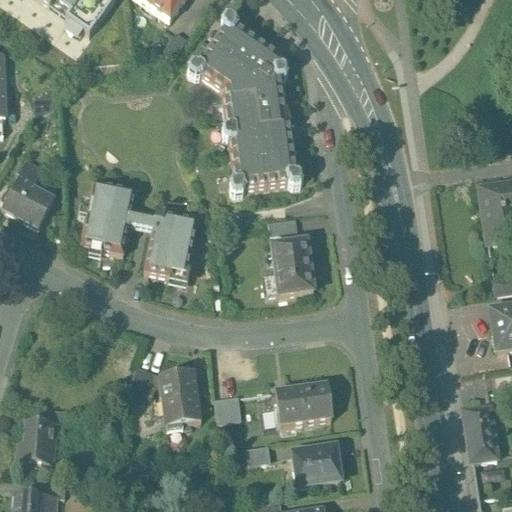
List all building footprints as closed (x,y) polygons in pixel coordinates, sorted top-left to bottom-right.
[(25,0),(68,30),(63,36),(78,46),(82,40),(88,44),(115,7),(104,0),(25,0)] [(126,0),(147,14),(157,0),(126,0)] [(157,0),(147,14),(168,29),(188,0),(157,0)] [(222,100),(281,87),(284,86),(287,83),(285,75),(282,72),(280,73),(280,72),(283,69),(279,66),(279,67),(268,59),(270,57),(236,32),(236,31),(236,27),(229,22),(225,23),(220,29),(221,34),(222,35),(197,71),(196,70),(191,70),(187,77),(187,81),(194,86),(198,85),(199,84),(222,100)] [(281,87),(222,100),(223,104),(221,105),(225,134),(224,134),(221,137),(222,145),(226,148),(227,148),(233,188),(231,188),(229,192),(230,200),(233,202),(241,201),(244,198),(244,196),(287,190),(288,192),(291,194),(299,193),(302,190),(301,182),(297,179),(296,179),(290,140),(291,140),(291,138),(289,138),(287,122),(288,122),(288,120),(286,121),(281,87)] [(51,97),(28,108),(35,124),(57,114),(51,97)] [(42,175),(24,165),(15,182),(18,184),(1,215),(38,235),(53,207),(32,195),(42,175)] [(511,186),(477,191),(479,206),(480,205),(486,246),(487,246),(488,247),(501,245),(501,244),(511,242),(511,186)] [(135,199),(92,190),(88,208),(82,207),(79,221),(85,222),(79,253),(90,256),(91,252),(100,254),(99,257),(122,262),(128,234),(151,238),(143,278),(170,284),(172,274),(187,277),(198,228),(164,221),(154,219),(152,229),(153,229),(151,238),(144,237),(146,228),(130,224),(135,199)] [(65,220),(52,221),(54,243),(66,242),(65,220)] [(295,224),(267,228),(269,241),(297,237),(295,224)] [(304,246),(269,251),(274,281),(260,283),(263,300),(276,298),(277,301),(311,296),(304,246)] [(511,283),(492,286),(494,300),(511,297),(511,283)] [(511,313),(489,317),(492,339),(491,339),(494,355),(495,355),(495,359),(511,356),(511,313)] [(147,375),(135,371),(127,393),(139,398),(147,375)] [(158,379),(147,375),(139,398),(150,402),(154,392),(158,391),(157,382),(158,381),(158,379)] [(158,381),(157,382),(158,391),(164,432),(165,432),(166,436),(181,434),(181,430),(200,427),(193,376),(158,381)] [(325,389),(274,396),(277,415),(273,415),(275,431),(279,431),(279,432),(330,425),(325,389)] [(237,401),(213,404),(216,428),(240,424),(237,401)] [(489,412),(464,415),(471,466),(496,462),(489,412)] [(66,415),(37,413),(37,427),(56,428),(56,429),(65,430),(66,415)] [(37,427),(24,426),(22,447),(16,447),(15,466),(44,468),(45,453),(54,454),(56,429),(56,428),(37,427)] [(267,451),(245,455),(247,470),(269,467),(267,451)] [(334,452),(292,458),(297,493),(339,487),(334,452)] [(65,487),(40,486),(39,500),(56,501),(56,502),(64,503),(65,487)] [(39,500),(12,498),(11,511),(54,511),(56,502),(56,501),(39,500)]
